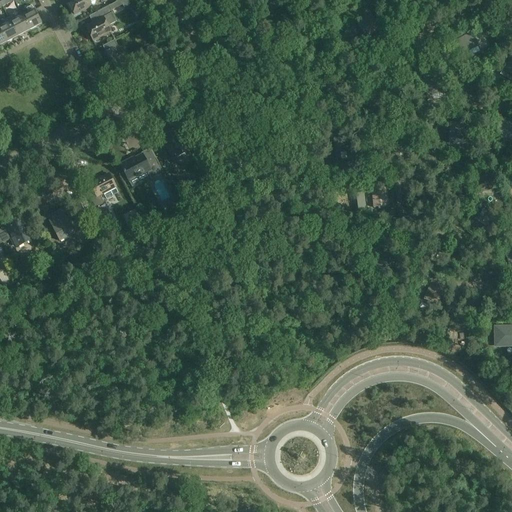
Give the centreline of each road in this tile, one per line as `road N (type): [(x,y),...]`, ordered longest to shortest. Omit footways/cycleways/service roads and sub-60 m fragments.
road 1 (primary): [(511,438),(443,374),(404,361),(352,373),(307,425)]
road 2 (primary): [(323,435),(358,387),(403,376),(439,390),(503,449)]
road 3 (primary): [(361,511),(367,454),(403,422),(445,419),(503,449)]
road 4 (secondary): [(204,457),(114,451),(0,428)]
road 5 (residential): [(107,115),(191,72),(199,59),(175,0)]
road 6 (residential): [(107,115),(49,0)]
